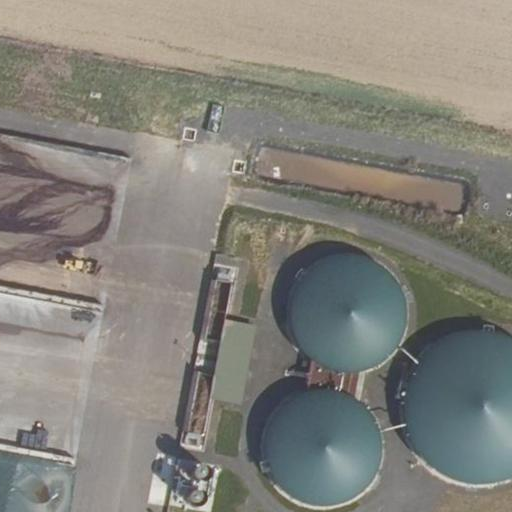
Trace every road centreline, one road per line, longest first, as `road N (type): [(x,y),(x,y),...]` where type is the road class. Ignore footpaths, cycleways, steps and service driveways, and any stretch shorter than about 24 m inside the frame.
road 1 (track): [(196,198),(349,220),(511,295)]
road 2 (track): [(196,198),(153,139),(0,111)]
